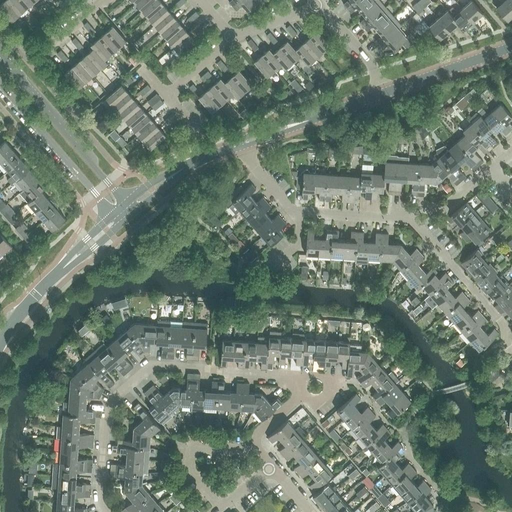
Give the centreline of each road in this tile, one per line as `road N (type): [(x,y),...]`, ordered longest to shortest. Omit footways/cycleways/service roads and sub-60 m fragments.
road 1 (residential): [(105,511),(108,407),(156,367),(287,376)]
road 2 (tertiary): [(130,205),(0,54)]
road 3 (residential): [(237,146),(300,212),(403,215)]
road 4 (tertiary): [(0,84),(112,221)]
road 5 (residential): [(511,352),(499,323),(403,215)]
road 6 (tertiary): [(237,146),(389,89)]
road 7 (tertiary): [(6,332),(112,221)]
road 8 (residential): [(221,508),(189,472),(193,448),(206,436),(254,441)]
road 9 (tertiary): [(389,89),(511,45)]
road 10 (tertiary): [(130,205),(197,160),(237,146)]
road 11 (residential): [(403,215),(429,215),(503,157)]
